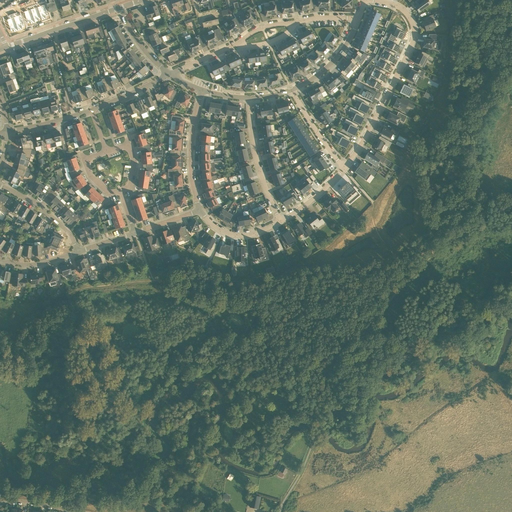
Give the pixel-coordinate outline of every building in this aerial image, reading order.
[(49,0),(45,0),(46,3),(50,13),(57,10),(53,0),(50,0),(49,0)] [(70,9),(67,1),(67,0),(61,0),(60,1),(61,4),(63,11),(70,9)] [(176,15),(181,13),(176,0),(171,0),(170,1),(173,7),(172,7),(171,7),(174,16),(170,18),(172,24),(178,21),(176,15)] [(176,0),(181,13),(190,10),(190,9),(188,3),(183,5),(181,0),(176,0)] [(307,10),(304,1),(304,0),(298,0),(299,0),(295,1),(297,7),(300,6),(301,11),(307,10)] [(311,3),(314,2),(314,0),(308,0),(304,1),(307,10),(312,8),(311,3)] [(351,3),(351,1),(347,1),(347,0),(341,0),(341,1),(342,1),(342,7),(347,8),(347,9),(351,9),(351,8),(351,7),(352,7),(352,3),(351,3)] [(419,5),(415,8),(419,12),(418,12),(418,13),(429,5),(431,4),(430,4),(429,5),(425,1),(426,0),(425,0),(424,1),(422,0),(419,0),(417,2),(419,5)] [(293,8),(297,7),(295,1),(292,1),(287,2),(287,4),(288,13),(293,13),(293,8)] [(288,13),(287,4),(282,5),(281,2),(278,3),(279,9),(282,9),(282,14),(288,13)] [(276,9),(279,9),(278,3),(274,3),(275,6),(269,7),(271,16),(277,15),(276,9)] [(45,5),(24,12),(28,23),(30,22),(31,24),(40,21),(39,19),(41,19),(42,21),(47,19),(46,17),(49,16),(45,5)] [(271,16),(269,7),(264,8),(264,5),(260,6),(261,12),(265,11),(265,17),(271,16)] [(152,18),(160,15),(156,6),(149,9),(150,12),(149,13),(149,12),(145,13),(147,19),(152,17),(152,18)] [(251,16),(254,15),(251,9),(243,13),(244,16),(249,24),(254,21),(251,16)] [(371,11),(369,16),(378,20),(380,15),(371,11)] [(8,19),(7,20),(11,32),(13,31),(14,33),(23,29),(22,28),(25,27),(20,13),(18,14),(17,12),(7,16),(8,19)] [(435,20),(433,15),(423,19),(424,22),(423,23),(426,31),(436,27),(433,21),(435,20)] [(235,18),(238,23),(241,22),(244,26),(249,24),(244,16),(240,18),(238,16),(235,18)] [(378,20),(369,16),(367,22),(376,25),(378,20)] [(236,25),(238,23),(235,18),(232,20),(233,22),(229,26),(234,33),(239,30),(236,25)] [(202,23),(203,28),(219,24),(218,19),(202,23)] [(107,24),(110,31),(118,26),(116,22),(111,24),(111,23),(107,24)] [(376,25),(367,22),(365,27),(373,31),(376,25)] [(99,32),(98,28),(97,24),(85,28),(88,39),(94,37),(93,34),(99,32)] [(144,35),(150,33),(156,30),(155,25),(142,30),(144,35)] [(118,27),(118,26),(110,31),(111,31),(113,35),(121,31),(118,27)] [(230,36),(234,33),(229,26),(225,29),(230,36)] [(365,27),(362,32),(371,36),(373,31),(365,27)] [(159,38),(156,30),(150,33),(151,36),(149,36),(151,42),(159,38)] [(220,40),(218,35),(216,30),(213,31),(214,34),(209,36),(213,44),(218,42),(217,41),(220,40)] [(306,31),(303,33),(308,42),(313,39),(314,41),(317,39),(314,33),(311,35),(309,30),(308,31),(306,31)] [(123,36),(121,31),(113,35),(116,40),(123,36)] [(369,41),(371,36),(362,32),(360,37),(369,41)] [(87,43),(85,37),(82,38),(81,33),(76,35),(80,48),(85,46),(84,44),(87,43)] [(303,45),(308,42),(303,33),(301,35),(299,35),(298,36),(301,41),(298,43),(301,48),(304,47),(303,45)] [(75,49),(80,48),(76,35),(70,37),(72,42),(69,43),(71,49),(74,48),(75,49)] [(338,39),(332,35),(327,42),(325,41),(323,43),(325,45),(328,47),(330,44),(333,46),(336,41),(337,42),(338,40),(337,39),(338,39)] [(436,40),(436,35),(429,35),(428,40),(424,39),(423,43),(422,43),(422,46),(423,47),(428,48),(428,49),(431,50),(431,49),(432,49),(434,40),(436,40)] [(126,41),(123,36),(116,40),(118,45),(126,41)] [(213,44),(209,36),(204,38),(203,36),(200,37),(202,43),(205,41),(207,46),(213,44)] [(162,37),(159,38),(151,42),(153,47),(160,44),(161,47),(167,45),(165,41),(164,42),(162,37)] [(200,44),(202,43),(200,37),(197,38),(198,41),(193,43),(197,51),(202,49),(200,44)] [(369,41),(360,37),(358,43),(367,46),(369,41)] [(62,48),(63,52),(70,50),(66,38),(59,41),(62,48)] [(197,51),(193,43),(191,38),(186,41),(187,43),(184,44),(187,50),(189,48),(192,53),(197,51)] [(292,50),(292,51),(293,52),(298,49),(299,50),(301,48),(298,43),(296,44),(293,40),(292,40),(291,41),(288,42),(292,50)] [(128,45),(126,41),(118,45),(121,49),(128,45)] [(389,45),(387,48),(398,53),(402,46),(393,41),(391,46),(389,45)] [(284,45),(283,45),(287,53),(292,51),(292,50),(288,42),(287,43),(284,45)] [(50,51),(54,50),(52,43),(45,45),(47,52),(48,58),(49,58),(49,60),(53,59),(50,51)] [(358,43),(355,48),(364,52),(367,46),(358,43)] [(48,58),(47,52),(45,45),(38,47),(39,47),(33,49),(35,56),(40,70),(48,68),(46,64),(47,64),(48,65),(50,64),(48,58)] [(125,55),(131,50),(132,50),(129,45),(128,45),(121,49),(118,51),(122,57),(125,55)] [(170,53),(170,52),(167,45),(161,47),(162,50),(160,51),(162,56),(168,53),(170,53)] [(288,54),(287,53),(283,45),(280,47),(279,47),(278,48),(280,53),(277,54),(279,60),(283,58),(283,57),(288,54)] [(315,52),(317,54),(319,57),(322,54),(324,56),(328,52),(329,52),(330,50),(330,49),(328,47),(325,45),(322,49),(320,47),(315,52)] [(387,48),(385,51),(388,53),(386,56),(395,61),(397,57),(396,57),(398,53),(387,48)] [(178,60),(178,59),(181,58),(177,49),(174,51),(170,52),(170,53),(168,53),(169,56),(168,57),(170,62),(174,61),(175,62),(178,60)] [(125,55),(128,59),(135,54),(131,50),(125,55)] [(352,52),(350,55),(353,58),(358,62),(363,55),(358,50),(356,53),(354,51),(353,53),(352,52)] [(31,62),(33,61),(31,55),(29,56),(27,52),(21,54),(24,61),(26,66),(31,64),(31,62)] [(261,62),(261,63),(267,62),(267,64),(270,63),(269,57),(266,57),(266,52),(264,52),(263,53),(260,53),(261,62)] [(424,67),(430,55),(422,52),(421,55),(419,54),(418,57),(416,60),(415,63),(424,67)] [(18,64),(24,61),(21,54),(15,56),(17,60),(14,61),(17,67),(19,66),(18,64)] [(71,54),(67,55),(65,55),(68,64),(74,62),(71,54)] [(138,58),(135,54),(128,59),(132,63),(138,58)] [(249,58),(244,58),(246,64),(249,64),(250,65),(256,64),(256,63),(255,63),(254,54),(251,54),(249,54),(248,55),(249,58)] [(319,57),(317,54),(313,57),(311,55),(306,59),(308,62),(310,65),(312,62),(314,65),(319,61),(319,62),(321,60),(321,59),(319,57)] [(246,64),(244,58),(240,60),(238,55),(237,56),(235,56),(232,58),(236,67),(242,65),(242,66),(246,64)] [(382,56),(380,60),(383,61),(381,65),(389,69),(390,69),(392,66),(391,66),(393,62),(382,56)] [(138,58),(132,63),(135,67),(142,62),(138,58)] [(229,65),(226,66),(229,72),(232,71),(231,69),(236,67),(232,58),(229,59),(228,60),(227,60),(229,65)] [(347,59),(344,62),(351,69),(358,62),(353,58),(350,60),(349,58),(347,60),(347,59)] [(145,66),(142,62),(135,67),(139,71),(138,72),(139,72),(145,66)] [(309,70),(311,68),(311,67),(310,65),(308,62),(300,67),(299,64),(296,66),(297,68),(298,68),(299,72),(302,70),(304,72),(309,69),(309,70)] [(343,69),(341,71),(345,76),(351,69),(344,62),(342,65),(341,67),(343,69)] [(16,72),(10,74),(6,63),(0,65),(0,66),(1,70),(2,73),(4,77),(9,75),(10,78),(17,75),(16,72)] [(219,64),(216,65),(220,74),(225,72),(226,73),(229,72),(226,66),(223,67),(221,63),(220,63),(219,64)] [(378,64),(376,67),(379,69),(377,72),(386,76),(388,73),(387,73),(389,69),(381,65),(378,64)] [(220,74),(216,65),(213,66),(212,67),(210,67),(213,72),(210,74),(212,79),(215,78),(215,77),(220,74)] [(145,66),(139,72),(143,77),(147,75),(146,75),(145,73),(149,70),(145,66)] [(82,70),(79,72),(80,76),(88,73),(86,67),(82,69),(82,70)] [(298,68),(297,68),(293,71),(292,68),(285,71),(288,77),(291,76),(292,78),(297,76),(298,76),(300,75),(300,74),(299,72),(298,68)] [(418,76),(421,77),(422,78),(425,73),(419,70),(418,73),(411,70),(406,79),(414,83),(418,76)] [(374,72),(371,76),(375,77),(373,81),(382,85),(383,82),(382,81),(384,78),(374,72)] [(274,85),(279,83),(279,80),(283,79),(280,73),(273,75),(274,78),(269,79),(270,83),(270,85),(271,85),(271,86),(274,85)] [(10,93),(16,91),(12,80),(18,78),(17,75),(10,78),(11,80),(6,82),(7,86),(8,89),(10,93)] [(117,79),(114,75),(110,77),(106,78),(111,91),(116,89),(116,88),(120,87),(117,79)] [(329,79),(335,86),(336,87),(341,84),(334,75),(329,79)] [(262,80),(257,81),(257,85),(258,87),(258,88),(261,88),(261,87),(267,86),(266,83),(270,83),(269,79),(268,77),(261,77),(262,80)] [(105,93),(106,93),(111,91),(106,78),(102,80),(103,85),(98,87),(101,94),(105,93)] [(232,86),(232,87),(235,88),(235,87),(241,87),(241,84),(245,85),(245,81),(245,78),(238,78),(238,81),(232,80),(232,86)] [(257,85),(257,81),(257,78),(250,78),(250,81),(245,81),(245,85),(245,88),(245,89),(248,88),(254,88),(254,85),(257,85)] [(329,79),(325,82),(331,89),(335,86),(329,79)] [(370,79),(368,83),(371,84),(369,88),(378,92),(380,89),(379,88),(381,85),(373,81),(370,79)] [(31,85),(33,89),(42,85),(41,81),(31,85)] [(404,85),(400,93),(409,97),(413,89),(415,90),(416,88),(408,84),(407,86),(404,85)] [(87,91),(85,86),(81,88),(85,101),(91,98),(95,96),(92,89),(87,91)] [(172,90),(173,88),(168,86),(166,91),(164,90),(162,94),(161,94),(159,95),(158,93),(155,95),(157,101),(161,100),(160,98),(162,97),(163,95),(170,98),(169,99),(172,101),(176,92),(172,90)] [(312,90),(318,100),(323,97),(321,94),(325,91),(322,86),(318,88),(317,88),(312,90)] [(372,102),(374,99),(374,98),(374,99),(372,98),(374,95),(374,96),(376,92),(364,86),(362,91),(366,92),(363,98),(371,101),(372,102)] [(80,103),(81,102),(85,101),(81,88),(76,90),(78,94),(73,96),(76,104),(79,102),(80,103)] [(312,90),(308,93),(313,103),(318,100),(312,90)] [(185,97),(184,96),(181,94),(175,107),(178,109),(181,104),(188,108),(189,107),(188,107),(190,103),(188,102),(191,97),(186,95),(185,97)] [(60,104),(59,104),(57,95),(52,97),(53,101),(49,102),(50,105),(51,107),(52,111),(53,111),(53,112),(57,111),(56,110),(58,110),(58,109),(56,104),(59,103),(59,104),(60,104)] [(370,107),(369,106),(370,103),(354,95),(352,99),(361,103),(358,109),(366,114),(369,109),(370,107)] [(153,103),(152,101),(150,97),(145,99),(147,105),(148,108),(149,108),(154,106),(155,109),(158,107),(156,101),(153,103)] [(49,102),(49,99),(40,101),(41,108),(42,107),(43,113),(43,114),(44,113),(45,114),(48,113),(48,112),(49,112),(47,106),(50,105),(49,102)] [(403,102),(400,100),(397,99),(396,100),(396,99),(395,102),(393,106),(404,112),(407,106),(412,108),(413,108),(415,104),(405,99),(403,102)] [(144,106),(143,105),(141,100),(136,102),(138,108),(140,112),(141,114),(141,115),(147,112),(146,112),(150,111),(149,108),(148,108),(147,105),(144,106)] [(38,108),(41,108),(40,101),(37,102),(38,105),(32,107),(33,110),(34,116),(36,116),(39,115),(40,114),(38,108)] [(32,107),(31,104),(28,104),(29,107),(23,109),(24,112),(25,118),(27,118),(27,119),(30,118),(30,117),(31,117),(31,116),(30,111),(33,110),(32,107)] [(127,106),(128,107),(130,113),(131,115),(136,113),(137,116),(141,114),(140,112),(138,108),(135,110),(133,104),(127,106)] [(23,109),(22,106),(17,107),(17,110),(14,111),(16,118),(15,118),(16,121),(19,121),(19,120),(23,119),(22,119),(21,113),(24,112),(23,109)] [(364,118),(363,117),(365,114),(350,107),(348,111),(355,115),(352,121),(361,125),(363,121),(364,119),(364,118)] [(108,113),(110,119),(119,116),(117,110),(109,113),(108,113)] [(318,116),(322,121),(329,116),(326,111),(318,116)] [(389,113),(386,120),(397,125),(399,121),(404,123),(407,117),(398,112),(396,117),(389,113)] [(119,116),(110,119),(112,124),(120,121),(119,116)] [(176,122),(176,126),(185,127),(186,123),(184,123),(184,118),(172,116),(171,121),(176,122)] [(332,121),(329,116),(322,121),(325,126),(332,121)] [(291,127),(299,122),(296,117),(288,122),(291,127)] [(355,136),(357,132),(358,130),(358,129),(357,128),(359,125),(346,119),(344,123),(347,124),(349,126),(347,131),(346,132),(355,136)] [(122,126),(120,121),(112,124),(114,129),(122,126)] [(291,127),(294,132),(302,127),(299,122),(291,127)] [(74,131),(83,128),(81,123),(78,124),(72,126),(73,128),(68,130),(68,129),(65,129),(66,135),(69,135),(69,133),(73,132),(74,131)] [(206,132),(206,135),(213,136),(214,130),(211,129),(212,125),(202,124),(201,126),(200,126),(200,130),(201,130),(201,131),(206,132)] [(114,129),(115,131),(116,134),(121,132),(122,135),(128,133),(127,130),(125,131),(123,125),(122,126),(114,129)] [(169,135),(171,135),(182,136),(182,132),(184,132),(185,127),(176,126),(175,130),(169,129),(169,135)] [(381,132),(380,134),(390,139),(393,134),(396,136),(398,130),(392,127),(391,130),(384,126),(383,128),(382,128),(380,131),(381,132)] [(305,132),(302,127),(294,132),(297,137),(305,132)] [(74,131),(73,132),(75,137),(76,137),(85,134),(83,128),(74,131)] [(134,137),(136,142),(145,139),(148,138),(146,133),(145,130),(139,132),(140,135),(135,137),(134,137)] [(55,139),(55,143),(57,147),(62,145),(63,150),(67,149),(63,136),(63,137),(61,138),(59,132),(58,132),(57,131),(54,132),(55,133),(53,133),(55,139)] [(350,141),(349,141),(350,138),(337,131),(335,135),(341,138),(338,144),(347,148),(349,144),(350,142),(350,141)] [(309,137),(305,132),(297,137),(300,142),(309,137)] [(48,149),(51,148),(57,147),(55,143),(55,139),(52,140),(50,134),(49,134),(46,134),(46,135),(44,135),(44,136),(46,142),(47,145),(48,149)] [(76,137),(78,141),(78,142),(86,139),(85,134),(76,137)] [(171,135),(171,138),(173,138),(173,141),(172,144),(183,145),(183,140),(181,140),(182,136),(171,135)] [(201,140),(201,145),(210,146),(213,146),(213,143),(210,143),(211,137),(200,135),(199,140),(201,140)] [(47,145),(46,142),(43,142),(41,136),(38,137),(38,136),(35,137),(35,140),(36,140),(38,147),(41,146),(42,151),(44,152),(48,151),(48,149),(47,145)] [(312,141),(309,137),(300,142),(304,147),(312,141)] [(384,145),(389,148),(392,143),(380,137),(378,140),(377,139),(375,143),(374,142),(373,145),(374,146),(373,147),(381,151),(384,145)] [(23,145),(24,149),(32,150),(34,150),(32,142),(30,140),(26,141),(26,138),(19,139),(18,139),(15,139),(16,143),(17,142),(17,146),(18,146),(23,145)] [(78,151),(84,149),(83,146),(88,144),(86,139),(78,142),(78,141),(77,142),(79,147),(77,148),(78,151)] [(145,139),(136,142),(138,148),(139,148),(143,146),(144,150),(150,148),(149,144),(147,144),(145,139)] [(312,141),(304,147),(307,151),(315,146),(312,141)] [(170,151),(170,154),(180,154),(181,149),(183,150),(183,145),(172,144),(172,151),(170,151)] [(201,150),(201,155),(209,155),(215,155),(215,151),(210,150),(210,146),(201,145),(199,145),(199,150),(201,150)] [(307,151),(310,156),(318,151),(315,146),(307,151)] [(151,152),(150,148),(144,150),(141,150),(142,153),(141,153),(142,159),(151,158),(152,158),(151,152)] [(16,154),(15,158),(25,160),(29,161),(32,150),(24,149),(23,154),(17,152),(16,154)] [(382,164),(386,159),(376,153),(374,156),(368,153),(364,159),(376,167),(379,162),(382,164)] [(180,154),(170,154),(170,156),(172,156),(172,163),(183,163),(182,158),(180,158),(180,154)] [(201,155),(199,155),(199,160),(201,160),(201,164),(201,165),(209,163),(209,164),(214,163),(222,162),(221,159),(212,160),(212,161),(209,161),(209,155),(201,155)] [(314,162),(312,163),(315,168),(325,162),(323,159),(322,157),(319,158),(317,156),(312,159),(314,162)] [(69,167),(77,163),(75,158),(70,160),(69,157),(63,159),(64,162),(67,161),(69,166),(69,167)] [(14,164),(19,165),(20,165),(19,169),(27,172),(28,164),(24,163),(25,160),(15,158),(14,162),(15,162),(14,164)] [(151,163),(151,158),(142,159),(142,165),(143,165),(143,168),(146,168),(152,168),(152,163),(151,163)] [(325,162),(315,168),(318,173),(328,167),(328,166),(327,165),(325,162)] [(357,168),(354,173),(366,181),(370,175),(371,174),(369,174),(372,170),(362,162),(361,163),(362,163),(360,167),(359,166),(357,168)] [(68,172),(70,177),(76,174),(74,171),(79,169),(77,163),(69,167),(69,166),(64,168),(66,173),(68,172)] [(168,170),(168,173),(181,172),(181,167),(183,167),(183,163),(172,163),(172,169),(168,170)] [(210,173),(212,172),(215,172),(214,163),(209,164),(209,163),(201,165),(201,164),(199,165),(199,170),(201,169),(202,174),(210,173)] [(149,178),(150,178),(151,173),(152,173),(152,168),(146,168),(146,172),(141,171),(140,177),(149,178)] [(27,172),(19,169),(17,173),(12,170),(11,172),(10,171),(9,174),(9,175),(18,179),(19,177),(23,178),(27,172)] [(181,172),(168,173),(169,178),(174,177),(175,181),(184,180),(183,176),(181,176),(181,172)] [(211,177),(210,173),(202,174),(199,175),(200,179),(203,179),(203,184),(213,181),(217,180),(216,176),(211,177)] [(274,182),(282,179),(280,173),(272,176),(274,182)] [(77,177),(76,174),(70,177),(72,181),(70,182),(73,187),(84,180),(80,175),(77,177)] [(21,181),(18,179),(9,175),(8,178),(7,178),(6,181),(9,182),(18,186),(21,181)] [(309,177),(301,184),(307,191),(311,187),(310,184),(312,182),(309,177)] [(282,179),(274,182),(275,187),(284,184),(282,179)] [(36,180),(34,185),(33,187),(37,189),(34,194),(36,195),(38,197),(38,196),(39,197),(44,189),(39,185),(40,183),(36,180)] [(78,190),(81,193),(86,189),(83,186),(86,184),(87,185),(87,184),(84,180),(73,187),(76,191),(78,190)] [(175,186),(170,186),(170,192),(183,189),(182,185),(184,185),(184,180),(175,181),(175,186)] [(215,185),(213,181),(203,184),(201,184),(202,189),(204,188),(205,193),(212,190),(212,191),(220,187),(219,183),(215,185)] [(139,182),(138,188),(139,187),(144,188),(143,191),(149,192),(150,189),(147,189),(148,183),(139,182)] [(248,191),(257,188),(255,182),(246,186),(248,191)] [(353,187),(348,182),(338,190),(347,200),(352,196),(355,199),(360,195),(353,187)] [(301,184),(294,190),(297,195),(300,192),(302,195),(307,191),(301,184)] [(47,195),(50,197),(54,192),(48,188),(47,190),(44,189),(39,197),(39,198),(41,199),(44,200),(47,195)] [(86,202),(89,199),(96,192),(92,188),(88,192),(86,189),(81,193),(84,197),(82,198),(86,202)] [(258,193),(257,188),(248,191),(250,196),(258,193)] [(215,197),(212,191),(212,190),(205,193),(202,194),(204,199),(206,198),(208,202),(208,203),(215,199),(217,198),(220,197),(219,195),(216,196),(215,197)] [(55,192),(54,192),(50,197),(50,198),(53,200),(49,204),(51,206),(52,208),(53,208),(60,201),(56,197),(58,195),(55,192)] [(100,195),(96,192),(89,199),(90,199),(94,202),(100,195)] [(176,193),(173,194),(172,194),(173,195),(177,207),(182,206),(183,208),(187,206),(185,200),(187,200),(186,196),(186,195),(178,198),(176,193)] [(290,193),(285,196),(290,204),(295,201),(290,193)] [(0,205),(7,209),(10,211),(12,207),(9,206),(5,203),(8,198),(2,194),(1,194),(0,196),(0,205)] [(142,194),(136,196),(137,199),(132,201),(132,200),(131,200),(133,206),(143,203),(141,198),(143,197),(142,194)] [(100,195),(94,202),(98,206),(96,208),(98,210),(103,205),(100,203),(104,199),(104,200),(104,199),(100,195)] [(170,202),(166,203),(169,212),(173,211),(173,209),(177,207),(173,195),(168,197),(170,202)] [(285,206),(290,204),(285,196),(280,199),(285,206)] [(62,199),(60,201),(53,208),(54,209),(55,211),(56,210),(58,212),(62,208),(64,210),(68,205),(66,203),(62,199)] [(218,205),(215,199),(208,203),(208,202),(206,204),(208,208),(210,207),(212,212),(221,206),(220,204),(218,205)] [(337,202),(335,200),(334,199),(332,200),(331,200),(330,201),(329,199),(328,200),(325,203),(327,205),(325,206),(326,208),(328,210),(330,209),(333,212),(336,210),(338,207),(335,204),(337,203),(337,202)] [(165,214),(169,212),(166,203),(162,205),(160,200),(155,201),(159,213),(164,212),(165,214)] [(16,203),(11,211),(10,213),(15,216),(18,218),(21,212),(19,210),(21,206),(20,205),(21,205),(17,203),(16,203)] [(143,203),(133,206),(135,211),(144,208),(142,203),(143,203)] [(347,208),(345,205),(343,203),(340,205),(340,206),(345,212),(348,209),(347,208)] [(119,211),(119,208),(118,205),(117,205),(117,206),(112,207),(111,204),(105,206),(107,209),(108,209),(110,214),(119,211)] [(66,220),(67,221),(73,213),(69,209),(71,207),(68,205),(64,210),(66,212),(62,216),(64,218),(64,219),(66,220)] [(24,208),(21,212),(18,218),(23,221),(26,222),(30,216),(27,215),(30,210),(29,209),(26,207),(25,207),(24,207),(24,208)] [(145,213),(144,208),(135,211),(137,216),(145,213)] [(264,209),(259,211),(263,219),(268,217),(264,209)] [(218,218),(223,221),(227,213),(223,210),(218,218)] [(258,222),(263,219),(259,211),(254,214),(258,222)] [(31,226),(33,228),(37,222),(34,220),(37,215),(36,215),(37,214),(33,212),(33,213),(32,212),(30,216),(26,222),(27,221),(32,224),(31,226)] [(76,216),(73,213),(67,221),(69,223),(71,225),(75,220),(77,223),(82,218),(78,214),(76,216)] [(147,219),(145,213),(137,216),(139,222),(139,221),(147,219)] [(227,213),(223,221),(228,224),(232,216),(227,213)] [(319,216),(316,218),(312,213),(309,216),(310,217),(306,220),(313,229),(316,226),(318,228),(324,223),(319,216)] [(243,216),(238,217),(237,215),(235,216),(234,224),(236,224),(239,224),(239,226),(245,225),(243,216)] [(112,225),(114,224),(123,221),(121,216),(112,219),(110,219),(112,225)] [(39,218),(37,222),(33,228),(34,228),(34,227),(39,230),(38,232),(42,234),(43,232),(45,228),(42,226),(45,221),(44,221),(44,220),(40,218),(40,219),(39,218)] [(124,227),(125,227),(123,221),(114,224),(116,229),(124,226),(124,227)] [(197,231),(198,233),(200,232),(201,235),(199,237),(199,238),(197,240),(200,242),(207,233),(204,231),(201,224),(198,225),(196,221),(187,224),(190,233),(197,231)] [(295,226),(293,227),(299,236),(302,234),(303,235),(304,234),(306,237),(311,234),(308,228),(305,230),(300,223),(298,224),(298,223),(294,225),(295,226)] [(94,238),(100,236),(98,232),(99,232),(98,229),(98,230),(97,226),(93,228),(92,225),(87,227),(89,233),(92,232),(94,238)] [(190,240),(185,226),(181,228),(181,227),(177,228),(177,227),(174,228),(174,229),(173,229),(178,242),(184,240),(185,242),(190,240)] [(89,233),(87,227),(82,229),(82,231),(79,232),(80,236),(80,238),(81,238),(82,242),(88,240),(86,234),(89,233)] [(58,235),(59,233),(55,230),(51,237),(53,238),(52,240),(60,244),(61,242),(62,242),(64,238),(58,235)] [(289,230),(283,233),(286,238),(283,239),(286,243),(288,241),(289,243),(295,239),(289,230)] [(166,231),(165,231),(159,234),(163,245),(170,242),(172,247),(176,246),(171,231),(167,232),(166,231)] [(152,240),(151,237),(151,236),(144,239),(145,244),(145,245),(145,246),(146,247),(148,252),(155,249),(155,248),(159,247),(156,239),(152,240)] [(209,236),(203,246),(208,249),(206,254),(210,256),(218,243),(215,241),(216,240),(209,236)] [(1,238),(0,239),(0,250),(3,246),(6,248),(9,242),(2,237),(1,238)] [(273,237),(266,241),(272,251),(277,248),(278,252),(283,249),(278,239),(275,241),(273,237)] [(44,248),(44,250),(45,254),(48,254),(48,253),(50,248),(58,251),(59,247),(60,244),(52,240),(50,243),(47,248),(44,248)] [(12,250),(15,251),(17,244),(15,243),(14,245),(9,242),(6,248),(4,252),(5,252),(5,253),(8,255),(9,254),(10,254),(12,250)] [(34,245),(35,252),(35,256),(36,256),(36,257),(40,256),(41,256),(41,250),(44,250),(44,248),(43,243),(40,243),(40,242),(34,243),(34,245)] [(17,244),(15,251),(14,255),(15,255),(15,256),(19,257),(19,256),(20,257),(22,251),(25,252),(26,245),(23,244),(23,247),(17,245),(17,244)] [(142,260),(137,246),(134,248),(133,244),(129,245),(129,244),(125,245),(126,245),(126,246),(123,247),(126,256),(135,252),(137,256),(140,255),(142,260),(141,260),(142,260)] [(254,254),(251,255),(252,259),(255,259),(260,258),(261,262),(268,260),(265,250),(262,251),(262,249),(262,250),(260,244),(252,246),(254,254)] [(26,245),(25,252),(24,256),(25,256),(25,257),(29,258),(30,257),(31,257),(31,252),(35,252),(34,245),(32,245),(31,247),(26,246),(26,245)] [(222,255),(223,254),(228,256),(227,258),(232,259),(233,251),(230,250),(231,246),(225,245),(224,247),(221,246),(219,254),(219,253),(222,254),(222,255)] [(236,251),(235,251),(235,257),(236,257),(237,262),(245,262),(245,258),(246,258),(246,253),(245,253),(245,247),(245,248),(237,248),(237,247),(236,247),(236,251)] [(118,253),(116,248),(106,251),(107,254),(106,255),(107,257),(108,257),(109,260),(116,258),(118,263),(124,261),(121,252),(118,253)] [(96,269),(107,265),(104,255),(101,256),(100,253),(92,256),(96,269)] [(91,269),(89,263),(86,264),(85,263),(83,259),(75,262),(79,273),(87,270),(91,269)] [(70,267),(69,264),(69,263),(65,264),(66,265),(61,267),(63,276),(71,274),(72,275),(76,274),(73,266),(70,267)] [(4,281),(9,282),(11,273),(6,271),(4,271),(0,268),(0,282),(3,284),(4,281)] [(56,285),(62,283),(60,274),(57,275),(55,270),(46,272),(49,282),(55,281),(56,285)] [(21,286),(25,286),(26,280),(22,279),(22,274),(15,274),(13,286),(21,287),(21,286)] [(39,282),(43,282),(42,274),(35,274),(35,276),(30,276),(31,288),(35,287),(35,284),(39,284),(39,282)] [(167,478),(168,471),(161,469),(160,476),(167,478)] [(258,509),(260,497),(252,495),(250,507),(258,509)]
